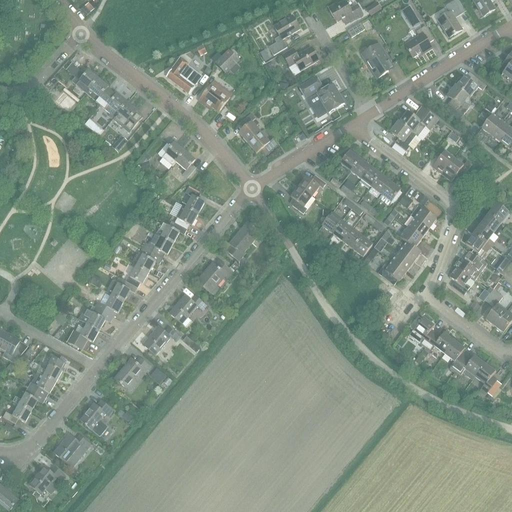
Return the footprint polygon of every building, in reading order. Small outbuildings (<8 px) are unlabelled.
[(465,12),(457,0),(456,0),(455,0),(446,7),(450,14),(438,22),(449,39),(454,36),(462,31),(454,19),(465,12)] [(491,4),(497,0),(476,0),(473,2),(484,18),(495,10),(491,4)] [(350,23),(363,15),(358,6),(350,10),(345,1),(337,5),(336,4),(327,9),(336,23),(346,17),(350,23)] [(377,4),(367,10),(371,17),(381,10),(377,4)] [(55,17),(50,10),(45,13),(50,20),(55,17)] [(283,41),(300,30),(292,18),(273,29),(279,38),(274,42),(276,45),(268,49),(273,57),(287,49),(283,41)] [(351,39),(365,31),(361,24),(347,32),(351,39)] [(429,45),(434,42),(425,28),(416,33),(418,37),(404,46),(413,60),(423,53),(425,55),(432,50),(429,45)] [(382,65),(388,61),(378,46),(361,56),(376,80),(387,73),(382,65)] [(300,72),(318,62),(311,49),(297,57),(293,50),(282,56),(287,63),(293,59),(300,72)] [(225,76),(239,62),(228,51),(214,65),(225,76)] [(511,81),(511,54),(503,67),(507,70),(503,75),(511,81)] [(203,79),(188,68),(189,66),(181,59),(166,78),(184,92),(189,96),(203,79)] [(89,90),(98,80),(88,71),(85,75),(80,72),(71,83),(76,87),(80,82),(89,90)] [(458,88),(468,96),(470,98),(478,87),(483,91),(486,86),(471,75),(467,79),(466,78),(458,88)] [(316,79),(299,89),(305,99),(316,92),(318,95),(306,101),(318,120),(328,114),(328,115),(344,105),(333,86),(323,91),(316,79)] [(98,80),(89,90),(89,91),(86,95),(100,107),(109,96),(105,92),(108,88),(98,80)] [(214,82),(209,89),(199,102),(216,116),(231,96),(214,82)] [(468,96),(458,88),(456,87),(448,97),(456,103),(453,108),(464,116),(467,111),(465,110),(468,105),(464,102),(468,96)] [(77,104),(63,92),(55,102),(70,113),(77,104)] [(100,107),(105,111),(110,115),(109,117),(113,121),(127,104),(117,96),(114,100),(109,96),(100,107)] [(113,121),(118,115),(128,123),(124,127),(129,131),(138,120),(133,117),(137,112),(127,104),(113,121)] [(422,109),(418,114),(415,119),(408,114),(401,124),(399,122),(398,123),(416,136),(418,137),(425,127),(430,131),(438,121),(422,109)] [(482,129),(492,136),(503,122),(494,114),(482,129)] [(239,135),(248,145),(261,134),(256,128),(259,125),(251,116),(239,126),(244,131),(239,135)] [(502,144),(511,129),(511,128),(503,122),(492,136),(502,144)] [(416,136),(398,123),(391,133),(399,139),(395,144),(406,153),(410,148),(409,147),(416,136)] [(511,129),(502,144),(511,151),(511,149),(511,129)] [(261,134),(248,145),(256,155),(261,151),(266,156),(277,146),(273,141),(270,144),(261,134)] [(295,148),(306,141),(302,135),(291,142),(295,148)] [(122,137),(112,149),(118,154),(127,142),(122,137)] [(158,155),(163,159),(172,167),(176,163),(185,152),(175,144),(171,148),(167,145),(158,155)] [(185,152),(176,163),(186,172),(182,176),(187,180),(196,169),(191,165),(195,161),(185,152)] [(433,168),(442,176),(454,159),(445,152),(433,168)] [(341,165),(351,173),(360,160),(350,153),(341,165)] [(454,159),(442,176),(452,183),(459,173),(464,176),(472,165),(467,161),(464,166),(454,159)] [(351,173),(361,180),(371,168),(360,160),(351,173)] [(371,188),(381,176),(371,168),(361,180),(371,188)] [(371,188),(381,196),(391,183),(381,176),(371,188)] [(299,188),(312,198),(320,188),(323,190),(326,185),(315,177),(312,181),(307,178),(299,188)] [(339,190),(341,186),(334,180),(331,184),(339,190)] [(391,183),(381,196),(391,203),(401,191),(391,183)] [(341,191),(349,197),(352,193),(343,187),(341,191)] [(192,198),(186,209),(198,216),(205,204),(198,200),(200,195),(188,188),(185,194),(192,198)] [(312,198),(299,188),(291,199),(296,202),(292,207),(304,215),(307,210),(305,208),(312,198)] [(176,200),(183,194),(179,190),(172,197),(176,200)] [(360,199),(352,193),(349,197),(357,203),(360,199)] [(417,203),(424,208),(429,202),(421,196),(417,203)] [(412,203),(404,197),(399,205),(407,211),(412,203)] [(344,204),(352,210),(355,207),(347,200),(344,204)] [(360,206),(369,213),(372,208),(364,202),(360,206)] [(489,214),(502,223),(509,213),(497,204),(489,214)] [(178,219),(175,224),(187,231),(190,226),(192,227),(198,216),(186,209),(182,207),(179,211),(183,214),(180,220),(178,219)] [(363,213),(355,207),(352,210),(360,216),(363,213)] [(380,214),(372,208),(369,213),(377,218),(380,214)] [(415,219),(429,230),(437,220),(422,209),(415,219)] [(390,215),(394,218),(397,221),(401,216),(393,211),(390,215)] [(482,224),(494,233),(502,223),(489,214),(482,224)] [(323,228),(333,235),(343,223),(332,215),(323,228)] [(364,219),(372,226),(375,222),(367,216),(364,219)] [(429,230),(415,219),(408,229),(422,239),(429,230)] [(383,228),(375,222),(372,226),(380,232),(383,228)] [(244,253),(261,234),(248,223),(229,245),(232,248),(227,253),(238,263),(246,255),(244,253)] [(343,223),(333,235),(343,243),(353,230),(343,223)] [(159,230),(156,235),(173,245),(180,234),(184,236),(187,231),(175,224),(172,229),(167,227),(164,233),(159,230)] [(474,234),(491,247),(486,243),(494,233),(482,224),(474,234)] [(415,249),(422,239),(408,229),(400,239),(406,243),(415,249)] [(363,238),(353,230),(343,243),(354,251),(363,238)] [(145,236),(142,233),(136,242),(139,244),(145,236)] [(385,234),(381,239),(386,243),(387,242),(391,245),(394,241),(385,234)] [(479,253),(482,249),(487,253),(491,247),(474,234),(466,244),(479,253)] [(173,245),(156,235),(156,236),(161,238),(155,249),(145,244),(142,249),(162,260),(165,256),(167,256),(173,245)] [(373,246),(363,238),(354,251),(364,258),(373,246)] [(406,243),(399,252),(415,264),(422,254),(415,249),(406,243)] [(139,263),(137,267),(149,274),(155,263),(160,265),(162,260),(142,249),(140,254),(139,253),(135,261),(139,263)] [(392,262),(407,274),(415,264),(399,252),(392,262)] [(456,269),(470,279),(474,274),(478,277),(488,265),(471,252),(464,261),(463,260),(456,269)] [(506,258),(506,259),(502,256),(493,268),(500,273),(503,269),(504,270),(510,261),(506,258)] [(226,281),(232,273),(219,262),(215,266),(212,264),(197,283),(210,294),(223,279),(226,281)] [(407,274),(392,262),(388,268),(384,266),(378,274),(394,286),(397,281),(400,283),(407,274)] [(125,283),(137,289),(140,284),(143,286),(149,274),(137,267),(130,278),(128,277),(125,283)] [(464,296),(470,287),(474,282),(470,279),(456,269),(450,278),(454,281),(451,286),(464,296)] [(496,285),(500,280),(494,275),(491,281),(496,285)] [(109,289),(107,294),(124,303),(130,292),(134,295),(137,289),(125,283),(122,288),(118,285),(114,292),(109,289)] [(486,320),(495,328),(506,313),(497,306),(503,297),(494,290),(485,301),(495,308),(486,320)] [(89,306),(113,319),(116,314),(118,315),(124,303),(107,294),(111,297),(105,308),(98,304),(98,305),(92,301),(89,306)] [(203,312),(207,307),(195,297),(191,302),(185,297),(169,315),(182,326),(197,307),(203,312)] [(82,317),(79,322),(82,323),(87,326),(99,332),(105,322),(110,324),(113,319),(89,306),(96,310),(89,321),(82,317)] [(506,313),(495,328),(503,334),(511,322),(511,306),(507,313),(506,313)] [(413,331),(409,337),(425,349),(435,336),(431,333),(436,327),(425,318),(414,332),(413,331)] [(74,333),(71,338),(68,343),(80,350),(86,340),(93,344),(99,332),(87,326),(82,323),(79,322),(82,323),(80,328),(84,330),(81,337),(74,333)] [(176,343),(180,338),(168,328),(165,333),(159,328),(143,346),(155,357),(171,339),(176,343)] [(11,338),(1,332),(0,333),(0,350),(5,353),(2,358),(14,364),(27,349),(19,344),(20,342),(11,337),(11,338)] [(444,355),(455,342),(445,334),(440,340),(435,336),(425,349),(430,353),(434,348),(444,355)] [(455,342),(444,355),(454,363),(450,368),(455,372),(465,360),(461,356),(465,350),(455,342)] [(43,376),(56,383),(62,373),(55,369),(58,364),(46,357),(43,362),(49,365),(43,376)] [(475,379),(485,365),(475,357),(470,363),(465,360),(455,372),(461,376),(462,374),(467,378),(471,382),(474,378),(475,379)] [(146,373),(150,368),(140,359),(136,364),(131,360),(115,380),(126,390),(143,371),(146,373)] [(484,386),(480,391),(485,395),(487,394),(492,398),(502,385),(496,381),(495,382),(491,379),(496,373),(485,365),(475,379),(484,386)] [(31,383),(28,389),(45,399),(48,394),(50,395),(56,383),(43,376),(37,373),(34,378),(41,381),(37,387),(31,383)] [(13,402),(19,406),(31,413),(38,402),(42,404),(45,399),(28,389),(25,394),(25,395),(22,401),(15,397),(13,402)] [(108,418),(113,412),(101,402),(96,407),(94,405),(80,422),(100,438),(108,428),(99,421),(105,415),(108,418)] [(31,413),(19,406),(13,417),(6,413),(3,418),(15,425),(18,420),(25,424),(31,413)] [(87,451),(91,447),(79,437),(75,442),(69,436),(54,454),(66,465),(82,447),(87,451)] [(62,483),(66,478),(54,468),(50,473),(44,468),(29,486),(41,496),(46,491),(50,496),(58,487),(53,483),(57,478),(62,483)] [(0,505),(7,511),(8,511),(18,501),(0,485),(0,505)]
